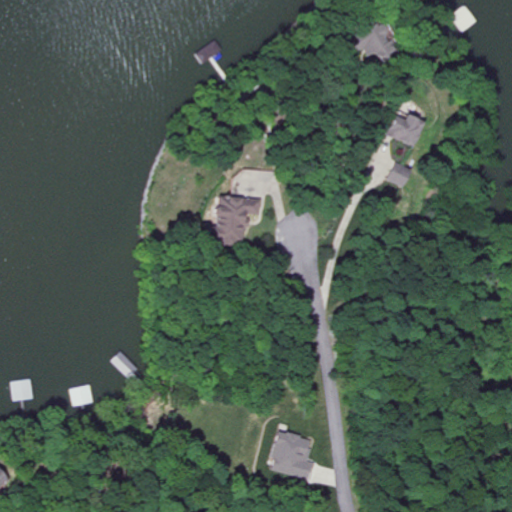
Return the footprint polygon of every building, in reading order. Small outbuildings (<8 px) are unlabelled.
[(344,39),(353,57),(383,42),(380,36),(388,32),(381,20),(344,39)] [(392,116),(384,135),(412,148),(423,122),(402,113),(400,119),(392,116)] [(383,180),(401,187),(408,169),(390,162),(383,180)] [(217,197),(214,241),(240,243),(243,214),(257,216),(258,200),(217,197)] [(72,407),(91,403),(87,386),(68,390),(72,407)] [(280,434),(269,471),(306,482),(311,465),(305,464),(311,443),(280,434)] [(0,467),(10,480),(0,488),(0,467)]
